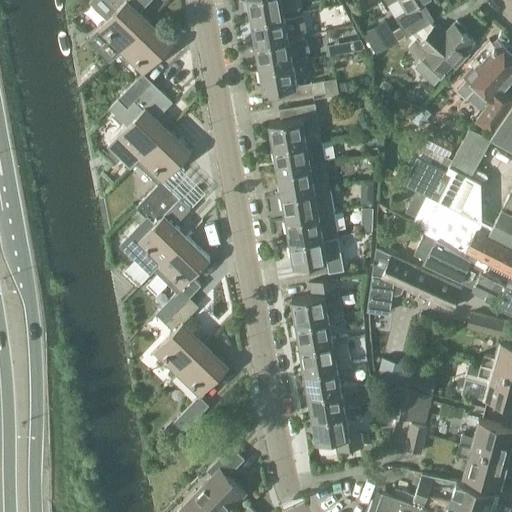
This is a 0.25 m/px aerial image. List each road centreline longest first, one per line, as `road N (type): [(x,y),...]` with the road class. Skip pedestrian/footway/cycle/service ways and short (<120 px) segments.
road 1 (residential): [(296,511),(203,0)]
road 2 (secondary): [(35,511),(35,349),(0,137)]
road 3 (secondary): [(0,353),(7,511)]
